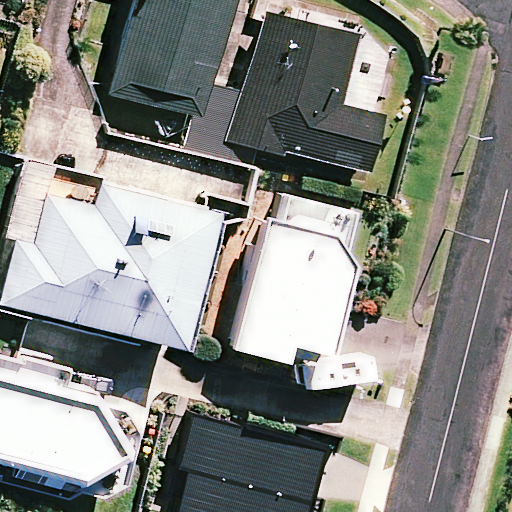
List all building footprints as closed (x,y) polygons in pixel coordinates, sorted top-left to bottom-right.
[(222,0),(127,0),(105,95),(196,116),(222,0)] [(350,30),(259,10),(231,143),(362,170),(374,114),(335,105),(350,30)] [(204,210),(25,169),(0,278),(0,305),(173,345),(204,210)] [(347,211),(264,193),(231,349),(274,358),(278,341),(317,350),(347,211)] [(11,360),(0,356),(0,487),(57,501),(60,490),(84,496),(112,482),(127,426),(112,406),(85,399),(87,390),(54,382),(60,361),(13,349),(11,360)]
